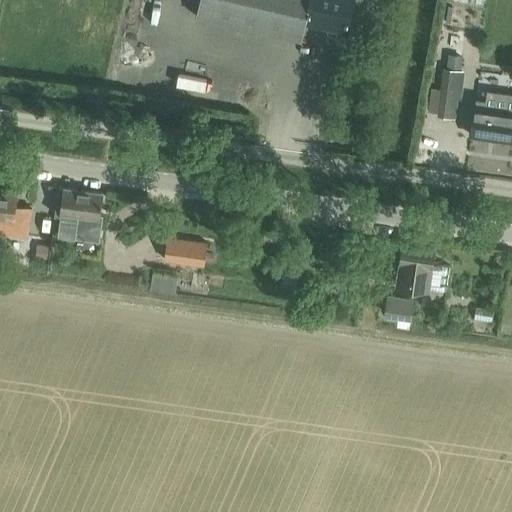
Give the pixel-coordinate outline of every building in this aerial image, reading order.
[(199,0),(196,15),(301,41),(306,20),(348,30),(355,1),(363,3),(363,0),(199,0)] [(449,54),(447,68),(461,69),(463,56),(449,54)] [(447,68),(444,67),(437,116),(456,118),(459,94),(462,95),(465,70),(461,69),(447,68)] [(470,135),(511,140),(511,106),(475,101),(470,135)] [(60,187),(56,214),(61,215),(60,218),(58,236),(100,242),(103,216),(100,216),(103,193),(65,187),(60,187)] [(0,231),(28,235),(32,208),(16,206),(17,195),(0,192),(0,231)] [(204,265),(208,242),(168,236),(164,260),(204,265)] [(403,236),(396,281),(430,286),(430,283),(446,286),(449,268),(433,265),(436,241),(403,236)] [(97,243),(80,240),(76,260),(94,263),(97,243)] [(50,245),(36,243),(36,258),(49,258),(50,245)] [(288,267),(282,280),(296,287),(303,273),(289,267),(288,267)] [(384,313),(400,315),(411,316),(414,296),(387,292),(384,313)]
